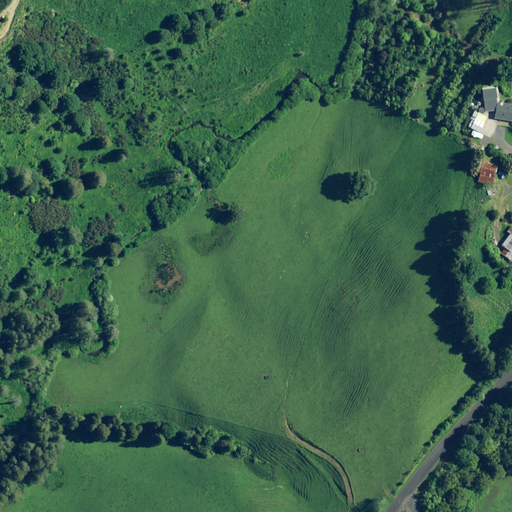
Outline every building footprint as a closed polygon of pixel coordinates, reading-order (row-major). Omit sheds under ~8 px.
[(495,88),(481,89),(484,114),(498,112),(495,88)] [(511,104),(500,103),(498,112),(497,120),(511,122),(511,104)] [(472,117),(467,126),(478,132),(484,123),(476,119),(479,114),(473,111),(470,116),(472,117)] [(484,163),(479,182),(492,186),(498,167),(484,163)] [(474,176),(477,169),(471,167),(469,174),(474,176)] [(511,226),(507,232),(510,234),(503,245),(506,247),(501,254),(511,261),(511,226)]
